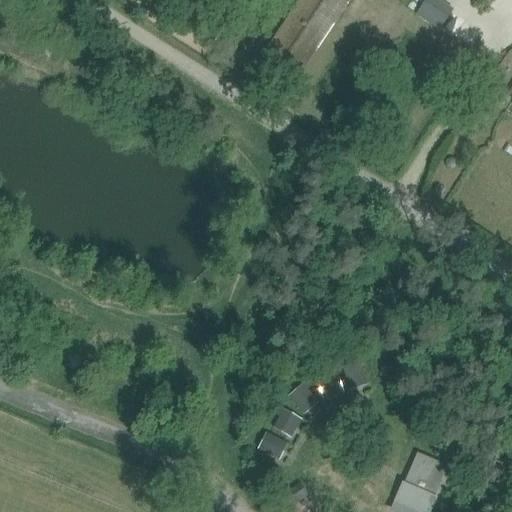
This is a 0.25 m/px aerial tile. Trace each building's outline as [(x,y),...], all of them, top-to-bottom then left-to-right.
[(348,0),(300,0),(263,56),(296,78),(348,0)] [(451,12),(433,0),(428,0),(418,15),(438,30),(451,12)] [(511,101),(511,78),(501,95),(511,101)] [(343,371),(350,390),(365,384),(358,366),(343,371)] [(317,385),(323,400),(341,392),(336,377),(317,385)] [(289,398),(302,414),(315,403),(302,388),(289,398)] [(274,431),(288,438),(298,422),(284,413),(274,431)] [(258,451),(277,460),(283,446),(265,437),(258,451)] [(395,505),(413,511),(429,511),(434,502),(433,501),(444,474),(415,462),(404,488),(403,488),(395,505)] [(288,495),(295,505),(304,498),(298,488),(288,495)]
